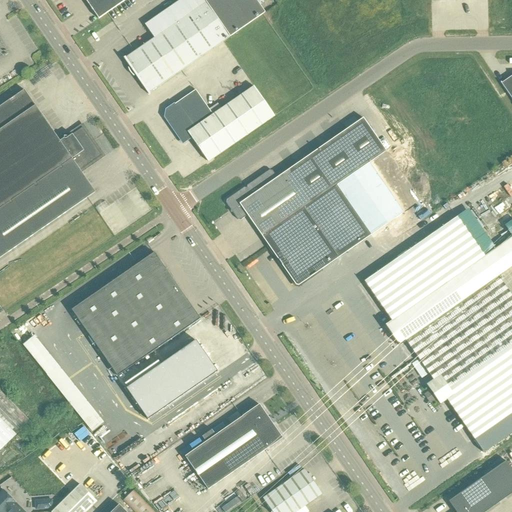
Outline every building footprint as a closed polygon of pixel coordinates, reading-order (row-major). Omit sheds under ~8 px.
[(126,0),(84,0),(98,20),(126,0)] [(153,39),(124,59),(123,58),(122,59),(130,69),(128,70),(132,76),(134,75),(147,95),(147,96),(149,95),(148,94),(265,13),(255,0),(181,0),(144,26),(153,39)] [(511,100),(511,78),(503,85),(501,82),(500,83),(511,100)] [(166,111),(165,118),(183,144),(191,138),(208,163),(274,117),(274,116),(279,113),(272,103),(267,106),(254,87),(212,115),(195,90),(166,111)] [(59,142),(24,90),(0,107),(0,258),(95,193),(80,171),(101,156),(82,128),(72,135),(69,137),(64,136),(63,139),(61,141),(59,142)] [(363,119),(337,137),(360,170),(369,163),(386,152),(363,119)] [(360,170),(337,137),(312,154),(335,187),(336,186),(360,170)] [(335,187),(312,154),(286,172),(309,205),(335,187)] [(360,170),(336,186),(370,234),(371,236),(404,213),(369,163),(360,170)] [(309,205),(286,172),(277,179),(272,172),(269,171),(247,186),(247,189),(244,188),(226,201),(226,203),(238,220),(240,221),(247,216),(262,238),(309,205)] [(335,187),(309,205),(262,238),(291,279),(305,282),(371,236),(370,234),(336,186),(335,187)] [(405,342),(419,361),(511,297),(498,277),(511,267),(511,237),(484,257),(457,217),(364,282),(391,321),(385,326),(399,346),(405,342)] [(507,236),(511,233),(511,221),(511,220),(501,224),(507,236)] [(154,253),(71,311),(117,377),(200,320),(154,253)] [(511,296),(511,297),(419,361),(433,380),(426,385),(440,405),(447,401),(474,440),(483,453),(511,433),(511,296)] [(100,425),(31,335),(20,344),(88,433),(100,425)] [(197,343),(127,391),(146,418),(216,370),(197,343)] [(0,450),(30,421),(0,390),(0,450)] [(269,448),(282,439),(259,405),(245,414),(246,415),(185,457),(208,490),(269,448)] [(438,423),(428,430),(439,446),(450,439),(438,423)] [(428,430),(418,437),(430,453),(439,446),(428,430)] [(418,437),(408,443),(420,460),(430,453),(418,437)] [(450,439),(439,446),(451,463),(461,456),(450,439)] [(408,443),(399,450),(410,467),(420,460),(408,443)] [(439,446),(430,453),(441,469),(451,463),(439,446)] [(399,450),(388,457),(400,474),(410,467),(399,450)] [(430,453),(420,460),(431,476),(441,469),(430,453)] [(420,460),(410,467),(421,483),(431,476),(420,460)] [(485,511),(511,493),(511,470),(505,461),(448,502),(455,511),(485,511)] [(410,467),(400,474),(411,490),(421,483),(410,467)] [(271,511),(296,511),(321,495),(304,470),(263,499),(271,511)] [(80,485),(51,511),(86,511),(97,502),(80,485)] [(3,491),(0,494),(0,511),(23,511),(15,503),(3,491)] [(154,511),(134,491),(123,501),(132,511),(154,511)] [(35,510),(53,509),(52,500),(35,501),(35,510)]
